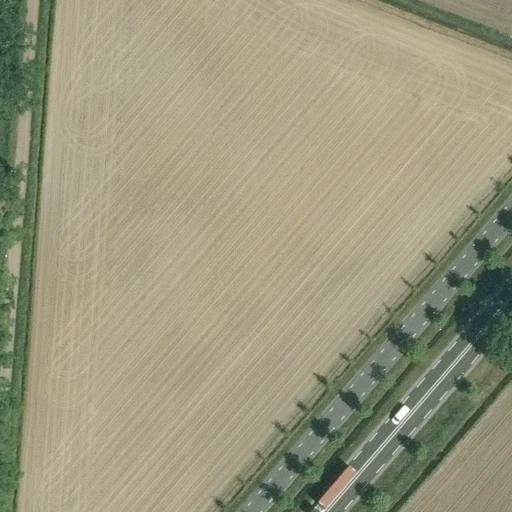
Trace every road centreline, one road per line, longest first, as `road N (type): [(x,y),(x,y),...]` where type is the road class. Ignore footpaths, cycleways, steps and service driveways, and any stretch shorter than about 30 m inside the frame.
road 1 (track): [(33,0),(0,441)]
road 2 (unclassified): [(253,511),(511,213)]
road 3 (primary): [(325,511),(511,297)]
